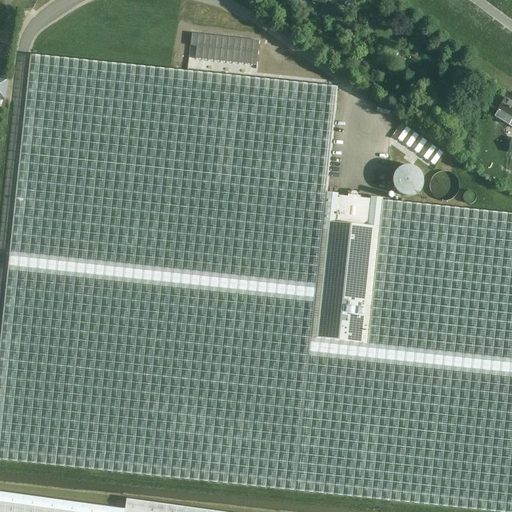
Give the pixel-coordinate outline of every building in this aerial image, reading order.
[(317,16),(338,27),(343,18),(342,18),(346,10),(335,4),(331,10),(323,5),(317,16)] [(197,60),(198,43),(191,43),(189,59),(197,60)] [(204,60),(205,44),(198,43),(197,60),(204,60)] [(211,61),(212,44),(205,44),(204,60),(211,61)] [(219,62),(220,45),(212,44),(211,61),(219,62)] [(226,62),(227,45),(220,45),(219,62),(226,62)] [(233,63),(234,46),(227,45),(226,62),(233,63)] [(240,63),(241,47),(234,46),(233,63),(240,63)] [(248,64),(249,47),(241,47),(240,63),(248,64)] [(255,64),(256,48),(249,47),(248,64),(255,64)] [(262,65),(263,48),(256,48),(255,64),(262,65)] [(263,48),(262,65),(270,66),(271,49),(263,48)] [(402,57),(403,56),(399,53),(397,56),(396,56),(393,61),(406,70),(410,64),(411,65),(413,61),(410,59),(407,63),(405,61),(406,60),(402,57)] [(0,339),(0,459),(502,511),(511,511),(511,214),(398,203),(399,195),(395,191),(384,190),(382,199),(370,198),(370,200),(360,199),(360,197),(348,195),(348,197),(338,196),(338,194),(326,193),(337,88),(30,55),(0,339)] [(0,76),(0,98),(7,100),(11,78),(0,76)] [(494,116),(511,127),(511,102),(505,99),(499,109),(494,116)] [(413,196),(414,196),(415,195),(416,195),(417,194),(418,193),(419,192),(420,191),(421,190),(422,189),(422,188),(423,186),(423,185),(424,184),(424,182),(424,181),(424,180),(423,178),(423,177),(423,176),(422,175),(421,173),(421,172),(420,171),(419,170),(418,169),(417,169),(416,168),(415,167),(413,167),(412,166),(411,166),(408,166),(407,166),(405,166),(404,167),(403,167),(402,168),(400,168),(399,169),(398,170),(397,171),(396,172),(396,173),(395,174),(394,175),(394,176),(393,178),(393,179),(393,180),(393,182),(393,183),(393,184),(394,186),(394,187),(395,188),(395,189),(396,190),(397,192),(398,192),(399,193),(400,194),(401,195),(402,195),(403,196),(405,196),(406,197),(407,197),(409,197),(410,197),(411,196),(413,196)] [(0,511),(221,511),(126,499),(125,509),(0,491),(0,511)]
